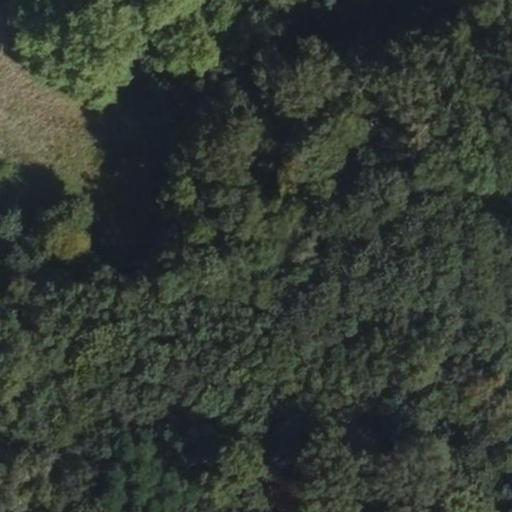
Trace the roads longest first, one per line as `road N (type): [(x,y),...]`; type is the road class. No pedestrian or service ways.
road 1 (track): [(421,511),(451,376),(160,0)]
road 2 (track): [(343,0),(511,99)]
road 3 (track): [(451,376),(511,482)]
